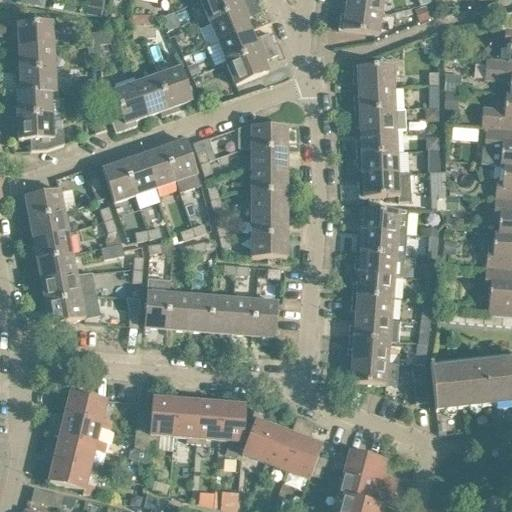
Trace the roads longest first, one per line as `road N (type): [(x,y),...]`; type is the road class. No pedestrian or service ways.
road 1 (residential): [(0,187),(307,83)]
road 2 (residential): [(303,397),(316,197),(307,83)]
road 3 (residential): [(303,397),(266,384),(24,365)]
road 4 (residential): [(8,511),(20,459),(24,365)]
road 5 (residential): [(432,448),(303,397)]
